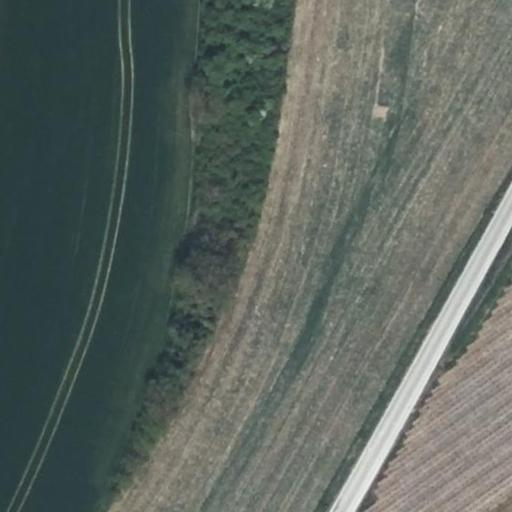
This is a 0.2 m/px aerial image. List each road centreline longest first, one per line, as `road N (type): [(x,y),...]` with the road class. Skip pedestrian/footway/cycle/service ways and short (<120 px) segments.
road 1 (tertiary): [(511,208),(339,511)]
road 2 (track): [(511,262),(477,319),(422,365)]
